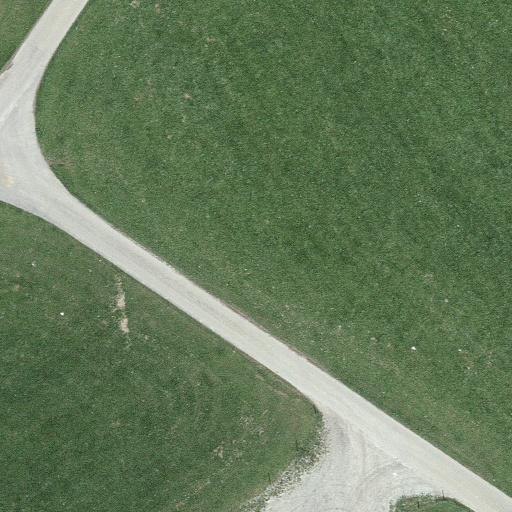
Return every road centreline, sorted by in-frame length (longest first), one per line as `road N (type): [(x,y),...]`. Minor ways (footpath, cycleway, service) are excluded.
road 1 (unclassified): [(495,511),(0,167)]
road 2 (unclassified): [(0,119),(81,0)]
